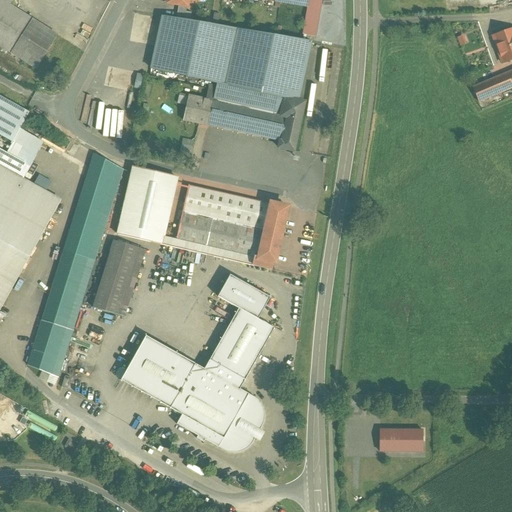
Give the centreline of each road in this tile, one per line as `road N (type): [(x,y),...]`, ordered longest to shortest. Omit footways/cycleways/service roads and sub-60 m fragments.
road 1 (secondary): [(359,0),(316,399)]
road 2 (residential): [(303,200),(151,167),(84,134),(71,111),(75,89),(123,0)]
road 3 (unclassified): [(511,398),(316,399)]
road 4 (tertiary): [(0,478),(49,479),(124,511)]
